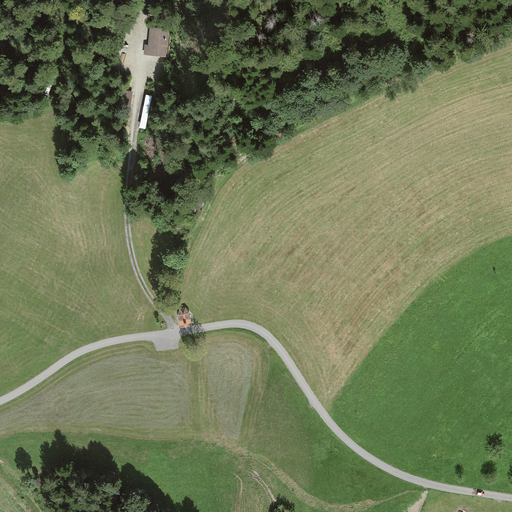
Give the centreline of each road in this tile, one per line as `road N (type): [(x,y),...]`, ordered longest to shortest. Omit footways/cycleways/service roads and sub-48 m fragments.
road 1 (track): [(173,333),(254,327),(323,415),(378,463),(445,488),(511,498)]
road 2 (track): [(148,0),(127,224),(137,273),(173,333)]
road 3 (track): [(0,401),(87,348),(173,333)]
